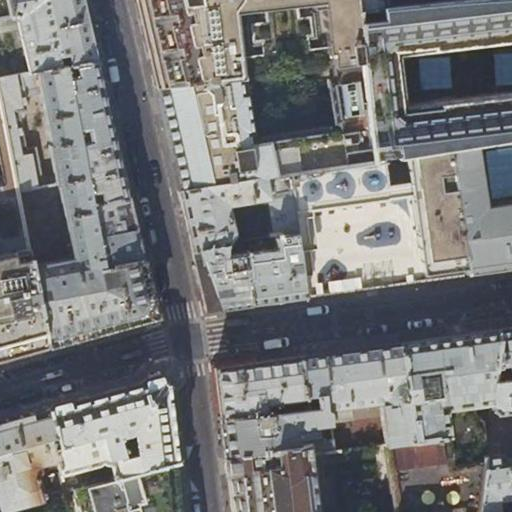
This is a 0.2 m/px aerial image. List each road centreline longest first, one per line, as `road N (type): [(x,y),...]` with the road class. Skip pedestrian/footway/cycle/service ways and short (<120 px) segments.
road 1 (residential): [(189,342),(109,0)]
road 2 (residential): [(189,342),(511,298)]
road 3 (residential): [(0,391),(189,342)]
road 4 (residential): [(208,511),(189,342)]
